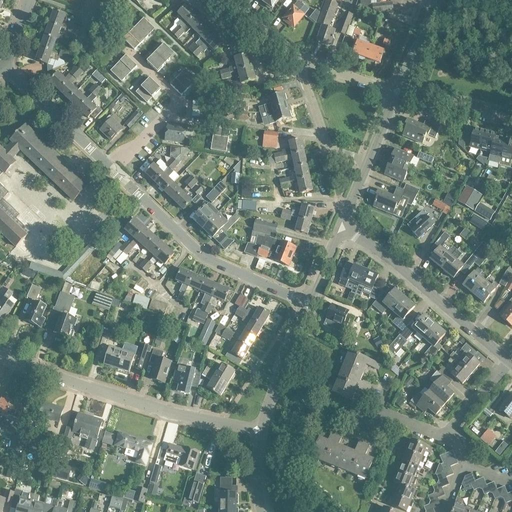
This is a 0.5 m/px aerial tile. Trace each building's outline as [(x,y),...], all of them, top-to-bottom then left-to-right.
[(264,0),(263,2),(265,3),(264,5),(269,9),(270,7),(272,9),(278,0),(264,0)] [(326,20),(331,22),(338,3),(329,0),(325,0),(316,26),(323,28),(326,20)] [(360,0),(361,9),(373,8),(373,13),(394,11),(393,2),(387,3),(386,0),(360,0)] [(299,2),(284,19),(288,23),(287,24),(292,28),(293,27),(294,28),(304,16),(300,12),(305,6),(299,2)] [(102,3),(97,19),(109,23),(114,7),(102,3)] [(181,28),(195,14),(187,6),(178,15),(182,18),(177,23),(178,25),(181,28)] [(315,23),(319,13),(316,10),(309,18),(315,23)] [(62,24),(64,20),(65,20),(66,16),(53,12),(49,24),(61,28),(62,24)] [(345,12),(337,33),(345,36),(353,15),(345,12)] [(195,14),(181,28),(184,32),(186,33),(191,28),(196,33),(205,24),(195,14)] [(138,24),(149,35),(154,30),(143,19),(138,24)] [(323,28),(317,42),(330,47),(335,32),(328,30),(331,22),(326,20),(323,28)] [(61,28),(49,24),(45,36),(56,41),(59,33),(59,32),(61,28)] [(144,40),(149,35),(138,24),(133,29),(144,40)] [(205,24),(196,33),(200,37),(195,42),(196,44),(200,47),(214,33),(205,24)] [(181,28),(178,25),(169,33),(173,36),(174,35),(181,28)] [(181,28),(174,35),(178,38),(184,32),(181,28)] [(144,40),(133,29),(128,34),(139,45),(144,40)] [(224,43),(214,33),(200,47),(202,50),(203,51),(209,46),(215,52),(224,43)] [(139,45),(128,34),(123,40),(134,50),(139,45)] [(56,41),(45,36),(40,49),(52,53),(56,41)] [(366,60),(370,47),(358,43),(353,55),(366,60)] [(200,47),(196,44),(190,50),(193,54),(200,47)] [(164,46),(156,54),(161,59),(169,51),(164,46)] [(202,50),(200,47),(193,54),(196,56),(202,50)] [(384,53),(370,47),(366,60),(380,65),(384,53)] [(68,59),(59,55),(52,53),(40,49),(36,61),(47,65),(48,72),(52,70),(75,61),(68,59)] [(59,55),(68,59),(70,53),(61,50),(59,55)] [(166,64),(174,56),(169,51),(161,59),(166,64)] [(152,68),(161,59),(156,54),(147,63),(152,68)] [(126,56),(121,61),(132,71),(137,66),(126,56)] [(230,72),(237,70),(252,66),(249,56),(235,60),(236,65),(230,66),(229,67),(219,70),(221,75),(230,72)] [(161,59),(152,68),(157,73),(166,64),(161,59)] [(116,66),(127,76),(132,71),(121,61),(116,66)] [(76,66),(70,73),(73,77),(80,70),(76,66)] [(127,76),(116,66),(111,71),(122,82),(127,76)] [(256,81),(252,66),(237,70),(241,85),(256,81)] [(77,80),(83,73),(80,70),(73,77),(77,80)] [(186,70),(181,75),(191,85),(196,80),(186,70)] [(60,73),(60,74),(59,73),(49,83),(59,92),(69,82),(65,79),(63,77),(64,76),(60,73)] [(176,80),(186,90),(191,85),(181,75),(176,80)] [(150,80),(142,88),(147,93),(155,85),(150,80)] [(181,95),(186,90),(176,80),(171,85),(181,95)] [(59,92),(68,101),(78,91),(77,90),(77,89),(74,86),(74,87),(73,86),(72,85),(69,82),(59,92)] [(92,95),(99,88),(95,84),(88,91),(92,95)] [(152,98),(160,90),(155,85),(147,93),(152,98)] [(99,88),(92,95),(88,100),(78,110),(87,118),(90,116),(94,120),(102,112),(98,108),(97,109),(96,107),(93,104),(92,104),(91,103),(102,91),(99,88)] [(152,98),(147,93),(142,88),(141,88),(136,93),(147,103),(152,98)] [(78,91),(68,101),(78,110),(88,100),(82,94),(79,91),(78,91)] [(123,94),(118,99),(121,102),(126,97),(123,94)] [(260,114),(272,110),(287,106),(284,95),(269,99),(265,100),(265,99),(250,103),(252,110),(258,108),(260,114)] [(192,117),(200,118),(201,101),(193,101),(192,117)] [(228,103),(227,110),(231,111),(248,112),(249,105),(228,103)] [(290,119),(287,106),(272,110),(260,114),(262,119),(274,115),(276,123),(290,119)] [(212,108),(201,107),(200,121),(208,123),(208,119),(210,119),(212,108)] [(138,109),(125,123),(130,128),(143,114),(138,109)] [(231,111),(230,117),(247,119),(248,112),(231,111)] [(107,124),(100,131),(111,141),(122,129),(109,117),(105,121),(107,124)] [(406,128),(402,137),(410,140),(410,139),(415,141),(415,142),(422,145),(426,136),(435,140),(441,127),(426,121),(423,126),(421,126),(421,127),(416,125),(417,124),(407,120),(404,127),(406,128)] [(168,124),(165,141),(183,144),(186,127),(168,124)] [(0,149),(0,232),(16,247),(30,232),(16,219),(19,215),(13,209),(12,210),(2,200),(8,193),(0,185),(0,175),(1,174),(3,175),(15,163),(11,160),(20,150),(73,201),(87,186),(25,126),(11,141),(13,143),(4,153),(0,149)] [(214,129),(213,136),(228,139),(229,131),(214,129)] [(474,129),(470,148),(480,151),(485,132),(474,129)] [(265,131),(263,141),(277,143),(278,133),(265,131)] [(496,134),(485,132),(480,151),(491,153),(490,156),(496,134)] [(496,134),(490,156),(501,159),(505,140),(495,137),(496,134)] [(227,146),(228,139),(213,136),(212,144),(227,146)] [(269,160),(304,152),(301,138),(289,141),(289,143),(288,144),(289,148),(290,147),(291,151),(268,156),(269,160)] [(511,141),(505,140),(501,159),(511,161),(511,141)] [(227,146),(212,144),(211,151),(226,153),(227,146)] [(171,158),(172,158),(175,161),(180,156),(180,149),(172,149),(171,154),(171,158)] [(389,162),(407,169),(409,166),(410,166),(414,158),(395,150),(391,158),(390,158),(389,162)] [(304,152),(269,160),(270,165),(293,159),(293,162),(292,162),(293,166),(294,166),(295,168),(307,165),(304,152)] [(419,153),(417,159),(430,165),(433,159),(419,153)] [(184,159),(181,156),(174,163),(177,166),(184,159)] [(233,163),(227,157),(224,161),(231,166),(233,163)] [(174,163),(171,160),(165,165),(166,165),(169,169),(174,163)] [(407,169),(389,162),(387,166),(388,167),(384,176),(403,184),(407,175),(405,174),(407,169)] [(177,166),(174,163),(169,169),(172,171),(177,166)] [(169,169),(166,165),(160,171),(157,169),(159,167),(155,164),(154,166),(154,165),(145,174),(155,184),(169,169)] [(291,164),(274,168),(275,173),(292,169),(291,164)] [(307,165),(295,168),(293,169),(294,173),(296,173),(298,181),(310,178),(307,165)] [(172,171),(169,169),(155,184),(164,193),(173,183),(171,182),(173,180),(170,177),(174,173),(172,171)] [(477,174),(474,183),(488,189),(492,180),(477,174)] [(187,186),(194,179),(191,176),(184,182),(187,186)] [(310,178),(298,181),(301,194),(313,192),(310,178)] [(198,182),(194,179),(187,186),(191,189),(198,182)] [(174,182),(173,183),(164,193),(173,201),(182,192),(176,187),(178,185),(174,182)] [(222,193),(226,189),(220,184),(206,198),(211,204),(222,193)] [(405,191),(417,196),(419,191),(406,185),(403,191),(405,191)] [(184,189),(182,192),(173,201),(183,210),(190,203),(193,206),(201,198),(198,195),(203,190),(199,186),(193,192),(197,196),(193,200),(189,196),(187,197),(186,196),(189,193),(184,189)] [(467,187),(458,202),(466,206),(474,192),(467,187)] [(241,197),(251,197),(251,188),(241,188),(241,197)] [(417,196),(405,191),(401,200),(393,197),(392,196),(392,197),(387,195),(387,194),(378,190),(375,197),(377,198),(373,207),(381,211),(381,210),(386,212),(385,212),(389,214),(393,216),(393,215),(401,219),(407,205),(411,206),(417,196)] [(474,192),(466,206),(473,211),(482,196),(474,192)] [(449,195),(444,204),(447,206),(451,208),(456,199),(449,195)] [(436,200),(432,206),(444,212),(447,206),(444,204),(436,200)] [(238,201),(238,209),(254,210),(255,202),(238,201)] [(303,206),(299,219),(311,222),(314,210),(303,206)] [(203,230),(215,217),(205,208),(193,220),(197,224),(196,225),(201,229),(202,228),(203,230)] [(487,209),(483,216),(490,221),(494,213),(487,209)] [(433,214),(440,222),(444,218),(438,210),(433,214)] [(218,213),(215,217),(203,230),(207,234),(206,235),(210,239),(212,237),(213,239),(223,228),(227,232),(240,218),(236,214),(228,222),(218,213)] [(479,229),(483,222),(474,216),(469,223),(479,229)] [(413,221),(407,226),(411,230),(411,231),(418,239),(434,225),(426,217),(417,225),(413,221)] [(311,222),(299,219),(296,232),(308,235),(311,222)] [(135,240),(145,229),(135,220),(125,231),(135,240)] [(255,221),(253,229),(276,234),(277,226),(255,221)] [(145,229),(135,240),(131,244),(124,252),(128,255),(138,243),(144,248),(154,237),(145,229)] [(272,249),(293,256),(296,247),(281,241),(270,237),(270,233),(253,229),(251,237),(257,238),(255,245),(262,247),(271,250),(272,249)] [(480,236),(485,241),(490,236),(485,230),(480,236)] [(442,270),(457,251),(452,247),(447,254),(441,249),(450,237),(445,233),(432,249),(436,252),(430,260),(442,270)] [(154,237),(144,248),(155,258),(165,246),(154,237)] [(228,239),(221,246),(225,250),(234,240),(228,239)] [(123,246),(121,248),(124,252),(131,244),(127,241),(123,246)] [(462,255),(457,251),(442,270),(453,279),(460,271),(464,275),(474,264),(483,252),(488,246),(483,242),(463,267),(456,261),(462,255)] [(262,247),(255,245),(255,246),(249,244),(245,254),(258,258),(259,255),(268,258),(270,254),(276,257),(275,261),(289,267),(293,256),(272,249),(271,250),(262,247)] [(32,263),(29,270),(64,282),(95,250),(90,245),(62,274),(32,263)] [(165,246),(155,258),(150,262),(144,270),(147,272),(158,260),(164,266),(174,254),(165,246)] [(121,248),(113,257),(117,260),(124,252),(121,248)] [(128,255),(124,252),(117,260),(121,263),(128,255)] [(488,257),(483,252),(474,264),(479,268),(488,257)] [(144,270),(150,262),(147,259),(140,266),(144,270)] [(358,292),(366,271),(347,263),(338,285),(345,288),(348,280),(355,283),(352,290),(358,292)] [(253,275),(261,278),(265,269),(257,266),(253,275)] [(167,271),(163,267),(159,272),(163,276),(167,271)] [(511,275),(511,274),(511,269),(508,267),(499,284),(505,287),(511,275)] [(473,296),(485,282),(478,276),(481,272),(477,269),(463,287),(473,296)] [(186,294),(194,276),(181,270),(176,282),(183,285),(180,292),(182,292),(186,294)] [(366,271),(358,292),(356,295),(361,297),(363,292),(370,294),(369,298),(376,301),(384,292),(380,289),(381,288),(374,285),(378,276),(366,271)] [(194,276),(186,294),(191,296),(193,289),(201,292),(206,281),(194,276)] [(218,286),(206,281),(201,292),(206,295),(202,304),(205,305),(209,307),(210,304),(218,286)] [(89,284),(86,287),(97,291),(99,284),(91,282),(90,284),(89,284)] [(491,287),(485,282),(473,296),(483,304),(498,286),(494,283),(491,287)] [(68,339),(69,337),(72,338),(74,332),(72,332),(73,329),(75,329),(79,318),(69,314),(69,313),(75,298),(69,296),(73,285),(65,283),(61,293),(56,309),(54,308),(51,317),(61,321),(56,334),(68,339)] [(36,301),(42,289),(33,285),(28,298),(36,301)] [(229,291),(218,286),(210,304),(216,307),(219,300),(224,303),(229,291)] [(0,303),(0,304),(0,320),(3,323),(14,307),(7,302),(12,295),(3,289),(0,293),(0,303)] [(384,292),(376,301),(372,306),(382,315),(388,308),(393,313),(405,299),(395,290),(389,297),(384,292)] [(96,293),(92,303),(110,309),(111,305),(113,299),(96,293)] [(148,308),(151,299),(136,294),(133,303),(148,308)] [(239,310),(264,325),(270,315),(259,308),(259,309),(258,309),(256,312),(250,309),(249,311),(244,308),(249,300),(241,295),(235,304),(240,307),(239,310)] [(166,314),(168,307),(169,304),(153,299),(150,308),(166,314)] [(405,299),(393,313),(398,317),(392,323),(402,332),(412,321),(415,318),(409,313),(414,307),(405,299)] [(511,315),(511,299),(500,315),(501,316),(500,318),(506,323),(511,315)] [(33,303),(25,321),(40,328),(44,320),(41,319),(46,309),(33,303)] [(209,307),(206,313),(209,314),(211,315),(213,309),(215,310),(216,307),(210,304),(209,307)] [(326,319),(324,324),(325,327),(340,333),(342,326),(349,311),(332,305),(326,319)] [(198,309),(196,314),(207,319),(209,314),(206,313),(202,311),(198,309)] [(264,325),(239,310),(236,314),(244,319),(243,321),(249,325),(248,325),(246,328),(247,328),(246,330),(257,337),(264,325)] [(141,319),(145,318),(146,315),(145,312),(141,311),(138,312),(137,316),(138,318),(141,319)] [(207,319),(196,314),(194,320),(205,324),(207,319)] [(350,322),(363,325),(365,318),(351,315),(350,322)] [(412,321),(402,332),(395,340),(398,342),(396,344),(400,348),(414,331),(423,339),(435,325),(424,316),(420,321),(418,320),(415,323),(412,321)] [(225,333),(228,329),(228,328),(221,323),(215,333),(223,337),(225,333)] [(487,335),(491,326),(485,323),(481,332),(487,335)] [(213,328),(205,325),(199,338),(207,341),(213,328)] [(445,334),(435,325),(423,339),(432,346),(424,355),(427,357),(431,360),(441,349),(442,347),(437,344),(445,334)] [(236,334),(228,329),(225,333),(233,338),(236,334)] [(257,337),(246,330),(245,331),(244,331),(242,334),(243,335),(239,341),(250,348),(257,337)] [(225,333),(223,337),(231,342),(233,338),(225,333)] [(346,347),(350,338),(340,334),(336,343),(346,347)] [(467,340),(462,336),(457,341),(462,345),(467,340)] [(379,338),(373,341),(377,348),(383,345),(379,338)] [(116,370),(121,353),(105,347),(108,340),(102,339),(96,358),(105,361),(104,366),(116,370)] [(208,348),(214,351),(219,342),(214,339),(208,348)] [(239,366),(243,360),(250,348),(239,342),(236,348),(235,347),(232,351),(233,351),(232,353),(228,351),(225,357),(239,366)] [(124,344),(121,353),(116,370),(129,374),(130,369),(140,372),(146,353),(150,354),(152,348),(142,345),(138,358),(134,356),(136,348),(124,344)] [(453,353),(450,357),(452,358),(471,375),(472,374),(473,374),(477,370),(476,369),(485,358),(478,352),(476,354),(466,344),(461,350),(464,353),(459,358),(453,353)] [(154,349),(149,362),(155,364),(150,379),(163,383),(170,362),(161,359),(163,352),(154,349)] [(348,352),(332,393),(352,401),(355,392),(367,397),(371,387),(359,383),(366,366),(378,371),(380,365),(348,352)] [(443,367),(438,373),(450,384),(455,378),(462,385),(466,381),(466,382),(470,377),(471,375),(452,358),(450,357),(451,358),(448,362),(456,369),(451,374),(443,367)] [(189,395),(191,387),(195,371),(186,369),(185,368),(187,361),(179,359),(177,366),(173,381),(178,382),(177,385),(180,385),(178,392),(189,395)] [(231,362),(228,366),(238,372),(241,368),(231,362)] [(217,372),(208,366),(205,371),(228,384),(235,373),(222,365),(217,372)] [(228,384),(205,371),(203,375),(212,381),(207,389),(221,397),(228,384)] [(450,384),(438,373),(437,372),(429,380),(435,386),(430,392),(445,405),(454,395),(446,388),(450,384)] [(410,377),(404,383),(408,386),(410,383),(412,385),(415,381),(410,377)] [(310,388),(306,399),(312,401),(317,391),(310,388)] [(445,405),(430,392),(424,399),(418,393),(409,404),(415,409),(416,407),(424,414),(428,409),(435,416),(445,405)] [(511,397),(509,395),(498,409),(510,419),(511,417),(511,397)] [(395,404),(400,408),(405,402),(400,397),(395,404)] [(0,428),(1,429),(13,403),(2,398),(0,402),(0,415),(1,416),(0,419),(0,428)] [(13,403),(1,429),(0,431),(0,435),(4,438),(4,439),(6,440),(9,434),(6,433),(9,426),(17,430),(19,425),(17,423),(24,408),(13,403)] [(43,404),(38,422),(46,424),(48,420),(60,424),(64,410),(43,404)] [(75,431),(74,433),(97,440),(102,421),(79,415),(75,431)] [(26,431),(18,429),(14,450),(22,451),(26,431)] [(55,448),(54,452),(67,455),(72,439),(74,433),(75,431),(67,429),(65,437),(61,450),(55,448)] [(320,438),(312,458),(365,480),(373,460),(365,457),(369,445),(359,441),(355,452),(338,446),(343,434),(333,430),(328,442),(320,438)] [(488,430),(481,440),(489,447),(497,437),(488,430)] [(47,432),(42,448),(54,452),(55,448),(61,450),(65,437),(47,432)] [(115,436),(106,433),(102,443),(112,446),(115,436)] [(119,434),(115,446),(125,450),(125,449),(139,453),(136,463),(145,466),(152,446),(144,443),(137,440),(137,441),(129,438),(129,437),(119,434)] [(97,441),(88,439),(85,449),(94,451),(97,441)] [(411,440),(407,451),(423,457),(425,458),(427,453),(431,455),(433,449),(411,440)] [(507,447),(500,441),(492,450),(499,456),(507,447)] [(169,445),(164,462),(193,471),(199,453),(184,448),(183,449),(169,445)] [(46,450),(31,446),(29,452),(44,456),(46,450)] [(423,457),(407,451),(402,462),(418,468),(421,469),(423,464),(424,464),(426,459),(425,458),(423,457)] [(448,468),(451,467),(458,464),(452,451),(445,454),(440,457),(443,464),(446,463),(448,468)] [(8,462),(6,467),(19,470),(22,460),(18,459),(16,467),(12,465),(13,464),(8,462)] [(402,462),(398,472),(414,479),(414,478),(416,479),(418,474),(423,476),(426,471),(421,469),(418,468),(402,462)] [(446,463),(443,464),(441,465),(440,464),(436,475),(437,475),(442,473),(444,478),(446,478),(454,474),(451,467),(448,468),(446,463)] [(155,465),(150,482),(158,484),(163,467),(155,465)] [(52,466),(49,477),(68,481),(72,468),(68,467),(67,469),(52,466)] [(8,470),(6,478),(14,480),(16,472),(8,470)] [(414,479),(398,472),(394,483),(396,484),(400,485),(410,489),(412,490),(414,485),(415,485),(417,480),(416,479),(414,478),(414,479)] [(449,485),(446,478),(444,478),(442,473),(437,475),(439,481),(438,484),(440,489),(442,488),(449,485)] [(477,483),(476,481),(473,474),(465,477),(461,485),(464,487),(466,492),(473,489),(471,486),(477,483)] [(483,478),(476,481),(477,483),(471,486),(473,489),(474,491),(479,489),(482,490),(487,488),(486,486),(483,478)] [(494,482),(486,486),(487,488),(482,490),(484,495),(490,493),(493,494),(498,492),(497,490),(494,482)] [(204,485),(196,483),(195,483),(189,501),(199,504),(204,485)] [(400,485),(396,484),(393,490),(394,492),(393,495),(395,495),(411,502),(413,502),(415,498),(417,498),(419,493),(412,490),(410,489),(400,485)] [(440,489),(438,484),(432,486),(435,491),(433,494),(436,500),(438,499),(445,496),(442,488),(440,489)] [(151,485),(148,494),(155,496),(158,488),(151,485)] [(219,506),(239,506),(239,495),(237,495),(237,494),(236,494),(236,487),(220,486),(220,494),(219,494),(219,506)] [(504,487),(497,490),(498,492),(493,494),(495,500),(501,497),(503,499),(508,496),(508,494),(504,487)] [(124,498),(133,501),(144,504),(146,497),(148,490),(141,488),(139,494),(127,490),(124,498)] [(36,489),(34,495),(29,511),(42,511),(44,504),(38,502),(41,491),(36,489)] [(14,493),(12,505),(11,509),(18,511),(17,511),(29,511),(34,495),(30,494),(29,500),(21,498),(23,491),(15,490),(14,493)] [(12,505),(14,493),(6,491),(4,500),(0,499),(0,511),(1,511),(4,503),(12,505)] [(508,496),(503,499),(505,504),(511,502),(511,492),(508,494),(508,496)] [(436,500),(433,494),(428,496),(430,502),(429,505),(431,510),(433,509),(441,506),(438,499),(436,500)] [(411,502),(395,495),(391,507),(404,511),(408,511),(410,508),(412,508),(414,503),(413,502),(411,502)] [(124,498),(124,499),(121,511),(124,511),(126,511),(128,503),(133,504),(133,501),(124,498)] [(465,511),(466,510),(460,507),(463,501),(456,498),(455,502),(456,503),(452,511),(465,511)] [(52,506),(44,504),(42,511),(54,511),(58,501),(54,500),(52,506)] [(63,502),(58,501),(54,511),(73,511),(76,502),(70,501),(68,510),(61,508),(63,502)]
